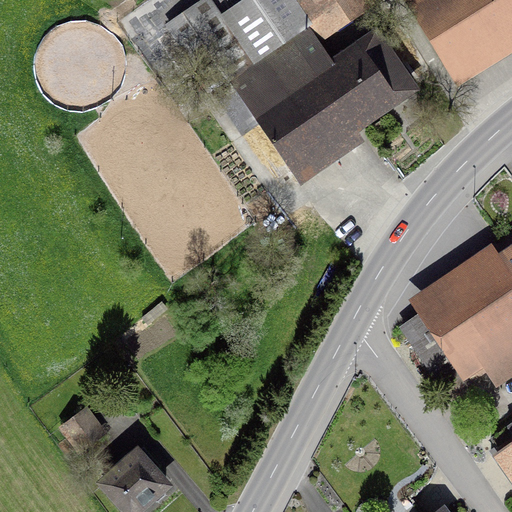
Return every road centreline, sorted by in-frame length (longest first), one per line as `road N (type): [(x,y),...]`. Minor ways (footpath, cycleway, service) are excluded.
road 1 (secondary): [(352,322),(431,199),(511,119)]
road 2 (residential): [(491,511),(352,322)]
road 3 (secondary): [(252,511),(352,322)]
